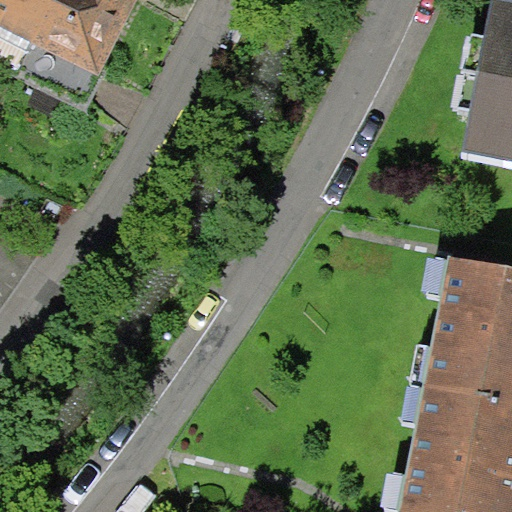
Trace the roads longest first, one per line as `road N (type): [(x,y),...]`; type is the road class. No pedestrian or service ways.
road 1 (residential): [(405,0),(206,372),(103,511)]
road 2 (residential): [(0,386),(191,136),(258,0)]
